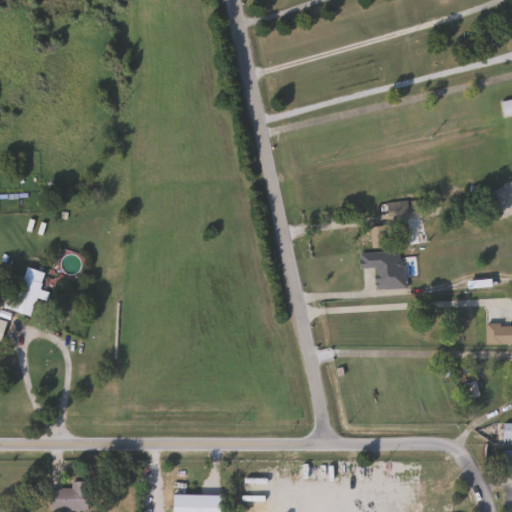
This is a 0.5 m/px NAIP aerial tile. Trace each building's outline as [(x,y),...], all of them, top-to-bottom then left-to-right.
[(368,227),(384,227),(384,246),(368,246),(368,227)] [(357,252),(400,250),(401,288),(373,289),(373,268),(357,268),(357,252)] [(44,267),(28,314),(10,307),(27,261),(44,267)] [(488,328),(509,328),(509,343),(488,343),(488,328)] [(511,423),(511,443),(501,443),(501,423),(511,423)] [(511,470),(500,470),(500,451),(511,451),(511,470)] [(84,511),(47,511),(47,488),(68,488),(68,482),(84,482),(84,511)]
